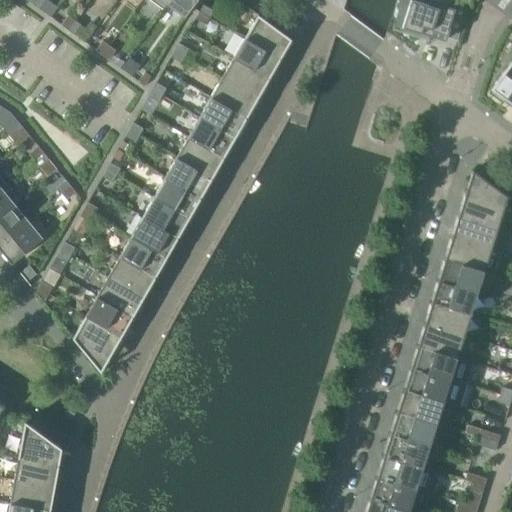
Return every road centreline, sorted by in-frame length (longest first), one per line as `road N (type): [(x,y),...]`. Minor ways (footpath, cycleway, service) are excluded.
road 1 (residential): [(323,13),(112,402),(87,458),(76,511)]
road 2 (residential): [(457,108),(332,511)]
road 3 (residential): [(323,13),(457,108)]
